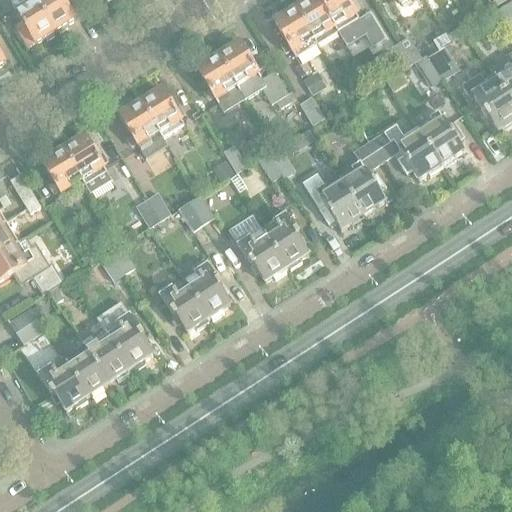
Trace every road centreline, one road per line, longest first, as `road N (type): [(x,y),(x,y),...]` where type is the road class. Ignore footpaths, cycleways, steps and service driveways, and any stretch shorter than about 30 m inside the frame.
road 1 (residential): [(511,178),(45,480)]
road 2 (secondary): [(511,217),(58,511)]
road 3 (residential): [(0,134),(222,0)]
